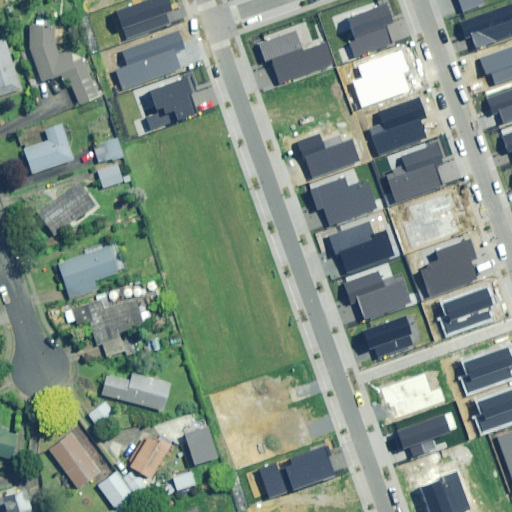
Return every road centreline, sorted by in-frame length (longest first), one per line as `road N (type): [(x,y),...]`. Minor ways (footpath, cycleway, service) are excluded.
road 1 (residential): [(386,511),(212,19)]
road 2 (residential): [(420,0),(511,250)]
road 3 (residential): [(44,373),(0,241)]
